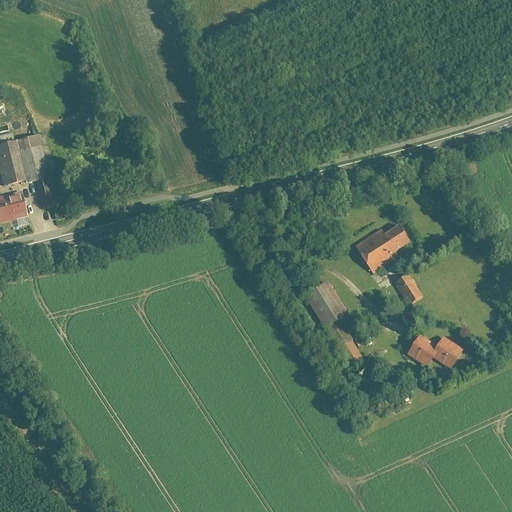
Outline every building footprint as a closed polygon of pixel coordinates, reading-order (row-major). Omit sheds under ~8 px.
[(0,147),(0,164),(6,188),(46,178),(40,152),(37,138),(0,147)] [(36,184),(43,214),(55,211),(49,181),(36,184)] [(0,199),(0,226),(28,220),(22,195),(0,199)] [(373,281),(401,264),(396,255),(407,247),(396,229),(384,236),(382,232),(354,250),(356,253),(367,272),(373,281)] [(407,278),(392,288),(405,308),(420,298),(407,278)] [(326,330),(353,372),(367,363),(341,321),(348,317),(327,284),(304,298),(325,331),(326,330)] [(409,312),(400,318),(408,330),(417,324),(409,312)] [(503,321),(498,325),(504,334),(509,331),(503,321)] [(436,346),(435,347),(417,336),(405,356),(427,369),(431,361),(450,372),(457,359),(436,346)] [(350,374),(336,384),(346,398),(360,389),(350,374)]
